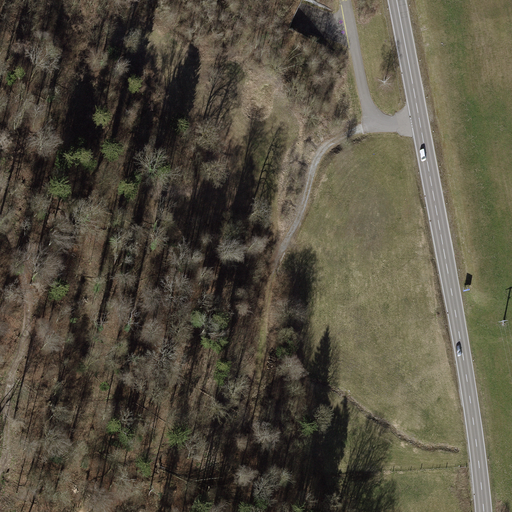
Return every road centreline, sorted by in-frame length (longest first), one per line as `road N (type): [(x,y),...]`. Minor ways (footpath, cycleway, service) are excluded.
road 1 (motorway): [(0,480),(90,333),(271,0)]
road 2 (motorway): [(207,0),(0,363)]
road 3 (secondary): [(418,107),(482,511)]
road 4 (track): [(381,126),(334,143),(313,169),(275,260),(261,376)]
road 5 (track): [(0,467),(7,394),(27,325),(26,284),(0,185)]
road 6 (track): [(420,125),(381,126),(371,116),(345,0)]
